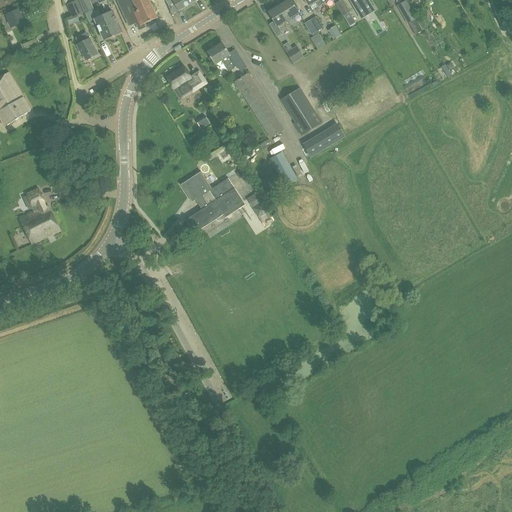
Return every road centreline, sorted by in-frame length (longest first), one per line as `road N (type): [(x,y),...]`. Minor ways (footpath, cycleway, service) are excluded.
road 1 (unclassified): [(276,511),(155,289),(133,256),(109,240)]
road 2 (residential): [(123,124),(85,118),(83,93),(130,61),(144,66)]
road 3 (unclassified): [(0,303),(75,275),(109,240)]
